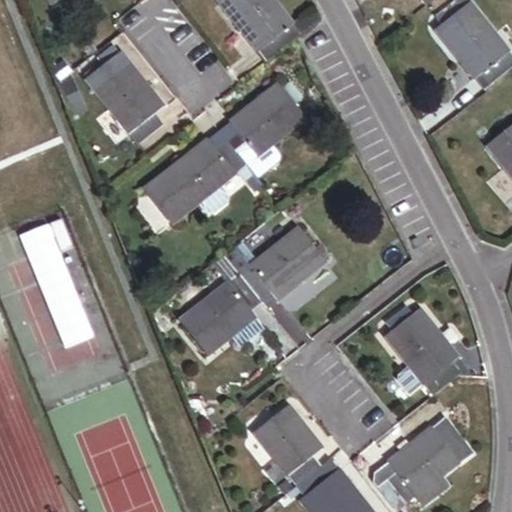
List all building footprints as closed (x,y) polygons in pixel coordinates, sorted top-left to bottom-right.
[(295,42),(322,22),(314,7),(292,24),(272,0),(217,0),(267,64),(295,42)] [(511,70),(511,55),(469,0),(460,0),(436,19),(442,28),(438,32),(484,92),(511,70)] [(164,109),(121,54),(87,81),(139,148),(164,128),(155,116),(164,109)] [(61,82),(73,72),(65,60),(53,70),(61,82)] [(273,147),(307,121),(280,86),(221,132),(248,165),(255,174),(260,181),(282,163),(281,158),(273,147)] [(493,137),(483,126),(476,132),(485,143),(493,137)] [(511,128),(489,146),(511,176),(511,128)] [(230,195),(223,185),(240,172),(248,165),(221,132),(147,189),(173,224),(199,203),(207,213),(215,213),(229,202),(230,195)] [(247,181),(255,174),(248,165),(240,172),(247,181)] [(269,310),(327,263),(301,229),(251,269),(242,276),(263,302),(269,310)] [(251,269),(237,250),(227,257),(242,276),(251,269)] [(216,296),(242,276),(227,257),(227,256),(200,277),(216,296)] [(256,321),(258,319),(252,310),(263,302),(242,276),(216,296),(182,322),(209,357),(239,334),(256,321)] [(433,397),(457,377),(473,379),(441,336),(434,328),(421,311),(388,337),(410,367),(401,375),(401,382),(408,391),(415,393),(424,385),(433,397)] [(441,336),(450,329),(444,320),(434,328),(441,336)] [(248,345),(264,332),(256,321),(239,334),(248,345)] [(357,347),(352,339),(342,345),(347,353),(357,347)] [(316,459),(325,452),(289,407),(255,434),(280,466),(289,477),(297,487),(322,467),(316,459)] [(441,479),(474,453),(446,419),(406,450),(398,457),(375,475),(375,486),(395,511),(398,511),(416,498),(441,479)] [(398,457),(406,450),(402,445),(393,451),(398,457)] [(68,490),(51,449),(24,460),(42,501),(68,490)] [(372,511),(331,460),(322,467),(297,487),(306,498),(317,511),(372,511)] [(289,477),(280,466),(269,475),(277,486),(289,477)] [(423,508),(449,489),(441,479),(416,498),(423,508)] [(317,511),(306,498),(300,503),(307,511),(317,511)]
